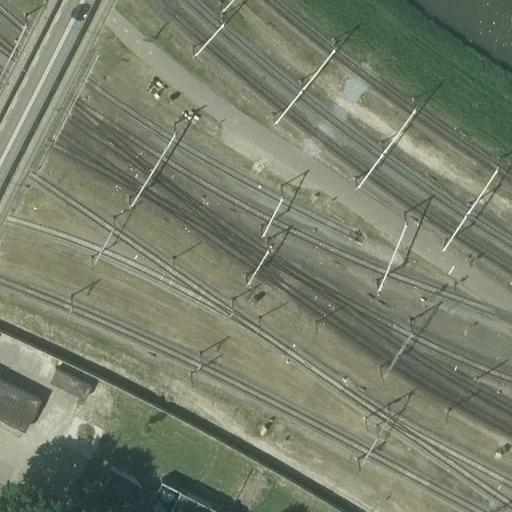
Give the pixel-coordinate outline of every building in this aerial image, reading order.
[(91,386),(55,368),(48,381),(85,399),(91,386)] [(0,416),(24,429),(39,399),(0,378),(0,416)] [(78,411),(91,418),(94,411),(82,404),(78,411)] [(102,486),(126,498),(136,478),(112,466),(102,486)] [(226,511),(180,488),(167,511),(226,511)]
